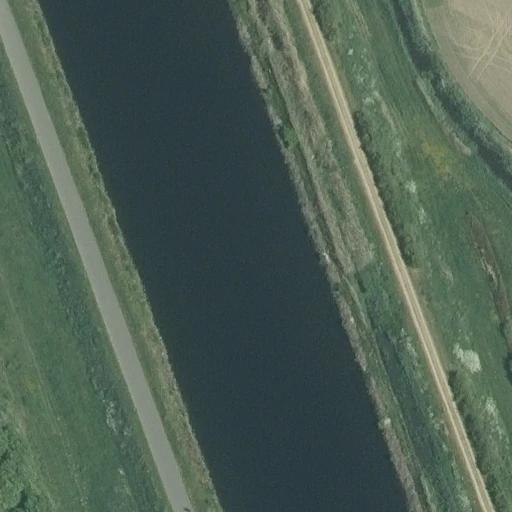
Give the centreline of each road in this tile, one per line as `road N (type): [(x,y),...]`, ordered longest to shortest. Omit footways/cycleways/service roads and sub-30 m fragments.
road 1 (track): [(498,511),(304,0)]
road 2 (unclassified): [(0,5),(183,511)]
